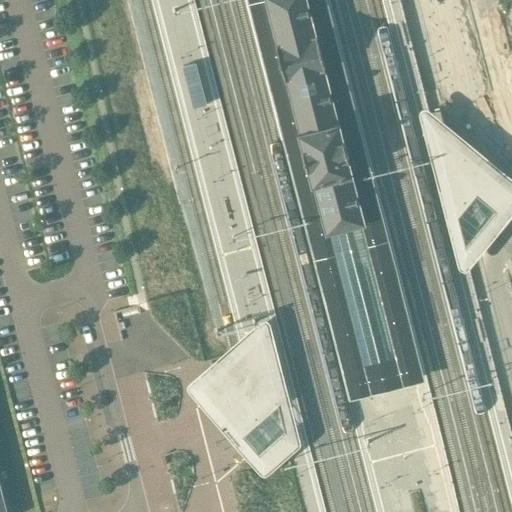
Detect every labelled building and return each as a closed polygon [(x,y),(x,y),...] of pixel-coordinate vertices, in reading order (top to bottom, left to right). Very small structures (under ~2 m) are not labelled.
[(346,227),(365,222),(308,0),(266,0),(272,19),(327,232),(346,227)] [(160,167),(147,83),(115,88),(128,172),(160,167)] [(421,118),(422,122),(461,268),(463,270),(466,270),(468,270),(471,266),(511,216),(511,178),(430,110),(427,109),(425,110),(422,111),(421,115),(421,118)] [(155,284),(178,280),(169,227),(166,227),(161,193),(137,196),(140,215),(144,214),(155,284)] [(290,457),(301,447),(271,328),(270,324),(268,321),(264,321),(261,323),(227,352),(221,357),(217,360),(193,380),(189,386),(189,389),(191,393),(252,462),(263,475),(266,475),(270,474),(290,457)] [(0,511),(9,511),(0,477),(0,511)]
